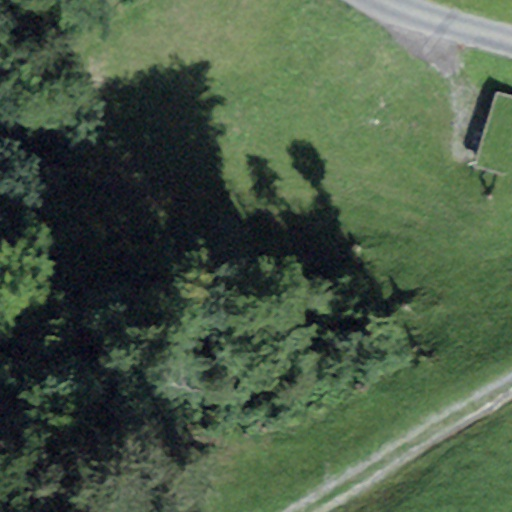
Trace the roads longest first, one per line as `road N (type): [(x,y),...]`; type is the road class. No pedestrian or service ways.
road 1 (track): [(511,373),(305,511)]
road 2 (unclassified): [(511,44),(368,0)]
